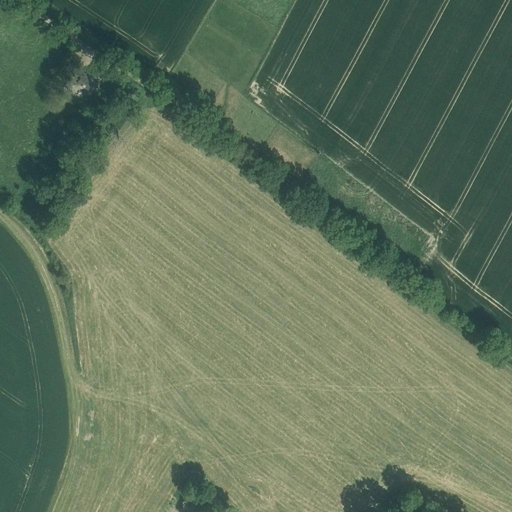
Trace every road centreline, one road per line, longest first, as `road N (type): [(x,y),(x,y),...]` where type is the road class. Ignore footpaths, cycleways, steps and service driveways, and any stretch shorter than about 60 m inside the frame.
road 1 (track): [(21,0),(511,360)]
road 2 (track): [(0,217),(32,248),(49,282),(73,395),(69,470),(53,511)]
